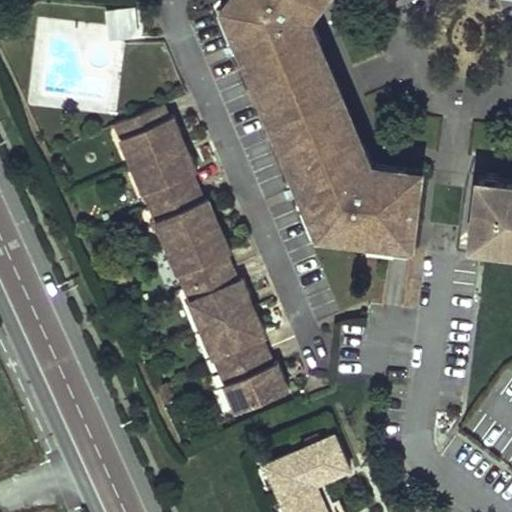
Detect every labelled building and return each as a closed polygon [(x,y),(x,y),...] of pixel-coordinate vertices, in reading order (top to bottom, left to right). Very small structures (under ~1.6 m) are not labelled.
[(311,12),(320,0),(235,0),(231,6),(324,225),(371,232),(395,235),(396,227),(414,229),(420,178),(395,175),(397,163),(373,159),(347,98),(340,101),(328,73),(336,70),(311,12)] [(106,4),(107,31),(135,30),(134,3),(106,4)] [(324,225),(231,6),(221,10),(314,229),(324,225)] [(347,98),(336,70),(328,73),(340,101),(347,98)] [(205,199),(192,169),(197,166),(174,113),(170,115),(162,100),(113,121),(238,410),(292,387),(279,360),(275,361),(263,333),(267,331),(245,278),(240,280),(228,252),(233,250),(209,197),(205,199)] [(422,166),(397,163),(395,175),(420,178),(422,166)] [(511,176),(484,174),(482,187),(511,190),(511,176)] [(511,190),(482,187),(476,239),(511,242),(511,190)] [(414,229),(396,227),(395,235),(371,232),(370,240),(412,245),(414,232),(414,229)] [(335,432),(266,462),(287,511),(329,511),(317,483),(324,479),(350,468),(335,432)] [(338,511),(324,479),(317,483),(329,511),(338,511)]
